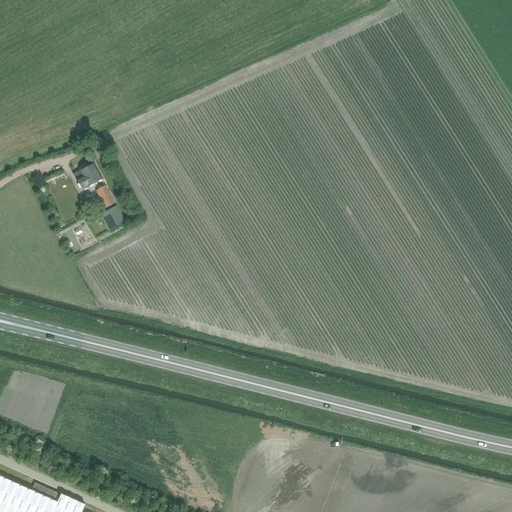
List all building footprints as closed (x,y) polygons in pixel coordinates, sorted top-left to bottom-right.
[(80,169),(80,172),(73,176),(82,191),(102,180),(94,165),(89,167),(86,166),(80,169)] [(105,208),(114,203),(105,186),(96,191),(105,208)] [(100,215),(104,223),(109,232),(125,223),(115,206),(100,215)] [(81,245),(92,239),(83,223),(73,229),(81,245)] [(0,511),(81,511),(84,505),(61,494),(57,503),(0,476),(0,511)]
